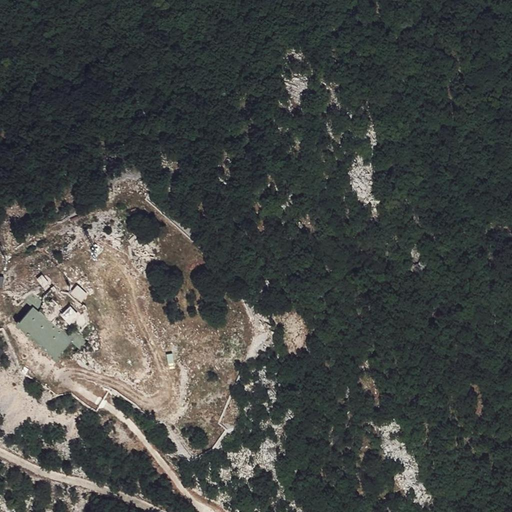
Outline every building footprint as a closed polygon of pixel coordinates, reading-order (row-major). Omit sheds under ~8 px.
[(46,282),(40,275),(34,279),(41,287),(46,282)] [(83,295),(73,286),(68,292),(77,302),(83,295)] [(41,306),(29,294),(22,302),(29,308),(15,324),(53,358),(67,343),(77,352),(83,345),(73,334),(59,334),(35,312),(41,306)] [(74,313),(67,306),(60,313),(67,321),(74,313)] [(175,364),(172,353),(166,354),(168,365),(175,364)]
